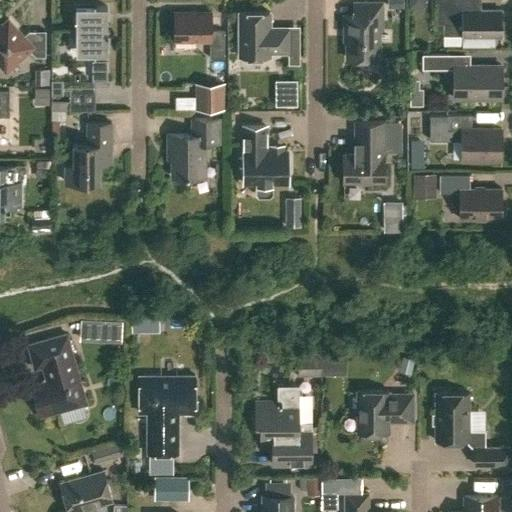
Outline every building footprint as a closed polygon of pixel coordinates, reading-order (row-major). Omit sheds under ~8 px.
[(387,0),(388,9),(404,8),(403,0),(387,0)] [(436,0),(437,23),(443,23),(443,36),(462,36),(462,45),(494,45),(494,36),(501,36),(501,9),(476,10),(475,0),(436,0)] [(356,15),(344,15),(344,30),(348,30),(348,59),(377,59),(378,16),(382,16),(382,2),(356,2),(356,15)] [(36,6),(37,23),(47,22),(47,5),(36,6)] [(75,6),(76,54),(107,54),(107,6),(75,6)] [(210,40),(210,58),(224,58),(224,30),(211,30),(211,12),(174,12),(174,40),(210,40)] [(269,28),(269,12),(239,12),(239,57),(269,57),(269,52),(288,52),(288,28),(269,28)] [(0,65),(6,71),(29,50),(35,57),(45,57),(46,31),(29,30),(23,35),(8,19),(0,25),(0,65)] [(501,98),(501,65),(454,65),(454,98),(501,98)] [(194,84),(195,110),(223,109),(223,83),(194,84)] [(69,110),(95,110),(95,86),(69,86),(69,110)] [(33,88),(33,104),(48,104),(48,88),(33,88)] [(9,91),(0,90),(0,115),(9,116),(9,91)] [(296,104),(296,96),(284,96),(284,104),(296,104)] [(119,97),(98,98),(99,110),(119,110),(119,97)] [(472,114),(447,114),(429,114),(429,140),(461,140),(461,159),(501,159),(501,129),(472,129),(472,114)] [(171,151),(171,176),(174,176),(177,178),(182,178),(185,176),(203,176),(203,143),(219,143),(219,118),(191,118),(191,134),(167,134),(167,151),(171,151)] [(111,155),(111,122),(87,122),(87,143),(74,143),(74,165),(65,165),(65,182),(99,182),(99,162),(104,162),(104,155),(111,155)] [(343,182),(384,182),(384,151),(397,151),(397,122),(354,122),(354,141),(357,141),(357,146),(354,146),(354,154),(343,154),(343,182)] [(266,126),(243,126),(244,183),(287,183),(287,151),(266,151),(266,126)] [(0,213),(3,214),(3,204),(21,204),(21,182),(25,182),(25,165),(8,165),(0,165),(0,213)] [(501,188),(469,188),(469,174),(439,174),(439,192),(459,192),(459,218),(501,218),(501,188)] [(435,199),(435,175),(413,175),(413,199),(435,199)] [(392,207),(393,231),(405,230),(404,206),(392,207)] [(286,210),(286,226),(302,226),(302,210),(286,210)] [(32,228),(51,227),(50,218),(31,219),(32,228)] [(143,323),(143,316),(131,316),(132,328),(138,327),(143,323)] [(123,321),(105,320),(104,341),(122,342),(123,321)] [(45,384),(41,382),(31,385),(40,416),(86,403),(67,333),(28,344),(35,368),(42,366),(45,374),(49,377),(45,384)] [(398,369),(410,372),(414,358),(402,354),(398,369)] [(139,375),(139,412),(147,412),(147,452),(178,452),(178,412),(195,412),(195,375),(139,375)] [(306,463),(306,431),(299,431),(299,407),(298,386),(278,385),(278,402),(255,402),(255,423),(260,423),(260,440),(276,440),(276,463),(306,463)] [(356,432),(389,432),(389,421),(413,421),(413,393),(389,393),(389,390),(357,390),(356,432)] [(467,440),(467,442),(472,447),(474,447),(474,464),(509,464),(509,446),(485,446),(485,429),(469,430),(469,391),(435,391),(435,440),(467,440)] [(122,454),(119,442),(91,450),(95,462),(122,454)] [(63,505),(67,507),(68,511),(70,511),(80,509),(84,511),(95,509),(98,504),(112,500),(103,470),(60,482),(63,493),(61,497),(63,505)] [(320,493),(319,475),(306,475),(306,493),(320,493)] [(176,497),(176,477),(154,477),(154,497),(176,497)] [(350,479),(350,488),(377,488),(378,479),(350,479)] [(391,511),(368,511),(368,492),(344,492),(344,511),(391,511)] [(263,511),(259,511),(258,511),(292,511),(292,495),(262,495),(263,511)] [(497,511),(497,495),(464,495),(464,511),(448,511),(497,511)]
